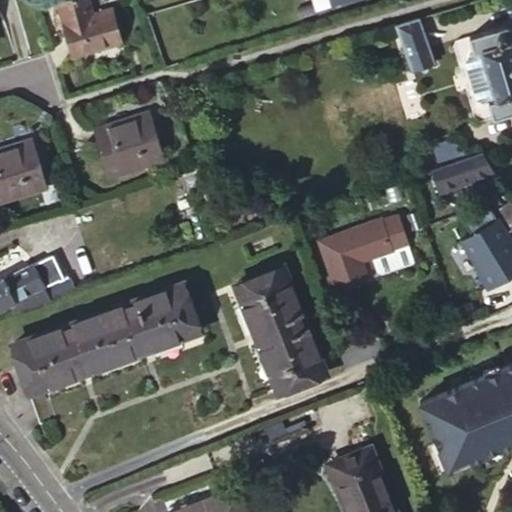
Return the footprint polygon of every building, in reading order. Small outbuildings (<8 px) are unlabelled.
[(111,8),(93,13),(83,16),(78,0),(63,0),(58,1),(74,55),(120,42),(111,8)] [(78,0),(83,16),(93,13),(89,0),(78,0)] [(434,60),(418,17),(397,23),(413,68),(434,60)] [(470,34),(477,55),(483,53),(497,99),(490,100),(495,116),(511,111),(511,26),(505,24),(470,34)] [(483,53),(477,55),(469,57),(466,64),(477,99),(483,103),(490,100),(497,99),(483,53)] [(108,175),(164,159),(150,112),(95,128),(108,175)] [(430,132),(442,164),(468,155),(459,129),(458,123),(430,132)] [(468,155),(483,150),(475,124),(459,129),(468,155)] [(0,199),(47,185),(33,138),(0,147),(0,199)] [(466,180),(494,170),(491,164),(487,156),(485,154),(483,150),(468,155),(442,164),(433,167),(440,188),(466,180)] [(494,151),(485,154),(487,156),(491,164),(499,160),(494,151)] [(511,228),(511,227),(511,200),(511,199),(498,205),(511,228)] [(381,271),(414,259),(408,241),(399,213),(384,219),(383,217),(320,240),(337,288),(369,278),(362,259),(372,255),(378,269),(381,271)] [(511,239),(500,219),(463,241),(482,271),(479,272),(490,290),(511,276),(511,239)] [(36,263),(53,295),(54,297),(75,286),(70,273),(63,276),(51,254),(36,263)] [(0,305),(14,299),(19,310),(53,295),(36,263),(0,280),(0,305)] [(237,283),(249,311),(263,345),(281,389),(326,370),(283,264),(237,283)] [(29,389),(200,329),(184,284),(13,344),(29,389)] [(511,511),(511,356),(419,397),(449,464),(484,449),(504,440),(511,436),(511,511)] [(504,440),(484,449),(487,457),(508,448),(504,440)] [(394,511),(369,447),(331,462),(345,498),(349,497),(354,511),(394,511)] [(249,511),(238,486),(167,511),(249,511)]
